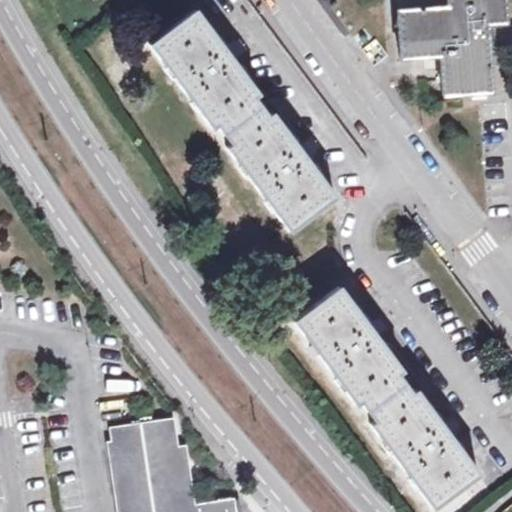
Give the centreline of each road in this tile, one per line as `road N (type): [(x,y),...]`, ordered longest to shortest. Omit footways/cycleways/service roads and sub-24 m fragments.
road 1 (secondary): [(372,511),(124,209),(0,9)]
road 2 (secondary): [(0,118),(146,330),(295,511)]
road 3 (unclassified): [(511,302),(292,0)]
road 4 (residential): [(0,338),(73,350),(97,511)]
